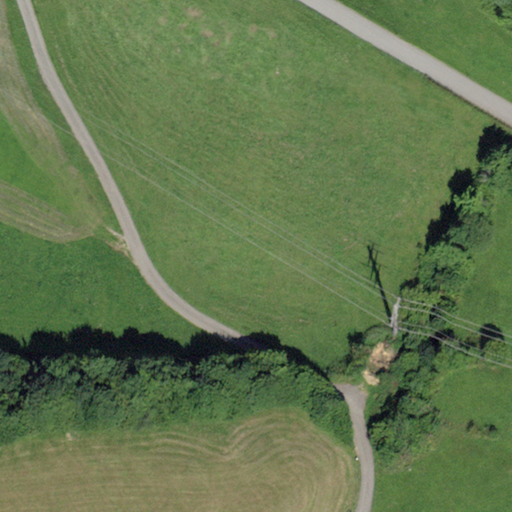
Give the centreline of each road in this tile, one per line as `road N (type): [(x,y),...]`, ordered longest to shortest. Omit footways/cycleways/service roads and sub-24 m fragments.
road 1 (unclassified): [(22,0),(130,244),(177,308),(344,394),(361,422),(364,511)]
road 2 (unclassified): [(312,0),(511,118)]
